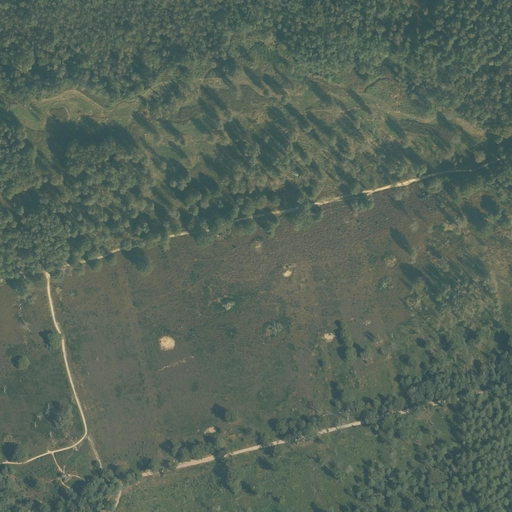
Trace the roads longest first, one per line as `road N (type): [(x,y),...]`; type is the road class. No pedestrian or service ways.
road 1 (track): [(0,282),(511,158)]
road 2 (track): [(511,388),(72,493),(52,452)]
road 3 (unknown): [(511,385),(71,491),(85,511)]
road 4 (track): [(45,269),(86,432)]
